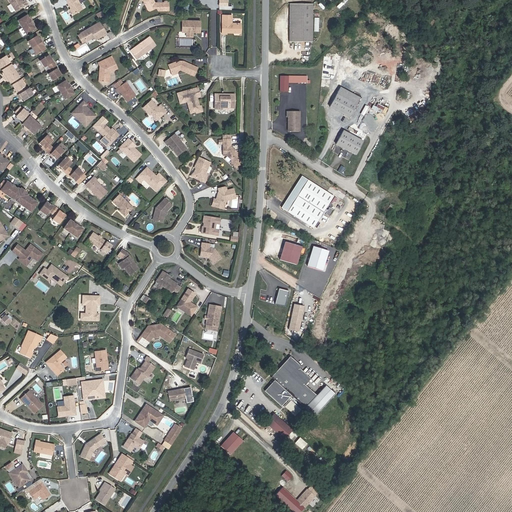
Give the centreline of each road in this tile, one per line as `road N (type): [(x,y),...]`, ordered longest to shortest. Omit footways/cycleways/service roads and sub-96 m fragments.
road 1 (unclassified): [(248,295),(228,389),(154,511)]
road 2 (residential): [(72,66),(187,192),(188,213),(172,238)]
road 3 (residential): [(159,259),(127,309),(114,415),(66,428)]
road 4 (residential): [(0,131),(81,209),(153,246)]
road 5 (unclassified): [(262,138),(248,295)]
road 6 (track): [(511,277),(469,332),(511,367)]
